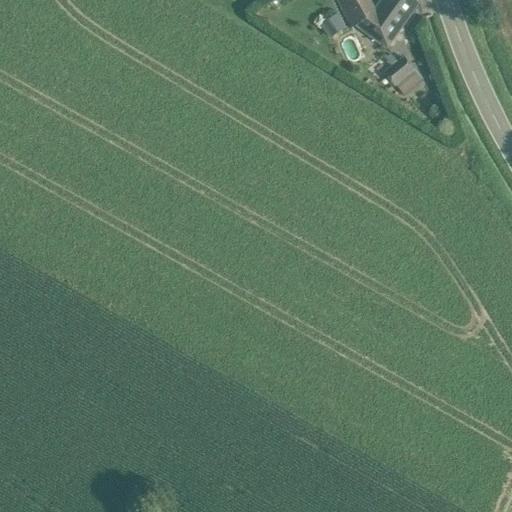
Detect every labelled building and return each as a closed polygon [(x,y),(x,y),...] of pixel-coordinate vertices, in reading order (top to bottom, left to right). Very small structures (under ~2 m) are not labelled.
[(375,11),(369,0),(337,0),(352,29),(358,25),(375,11)] [(415,0),(383,0),(375,11),(358,25),(367,33),(386,49),(418,3),(415,0)] [(323,22),(329,37),(347,30),(340,14),(323,22)] [(405,58),(385,74),(394,85),(413,70),(405,58)] [(413,70),(394,85),(402,96),(422,81),(413,70)]
